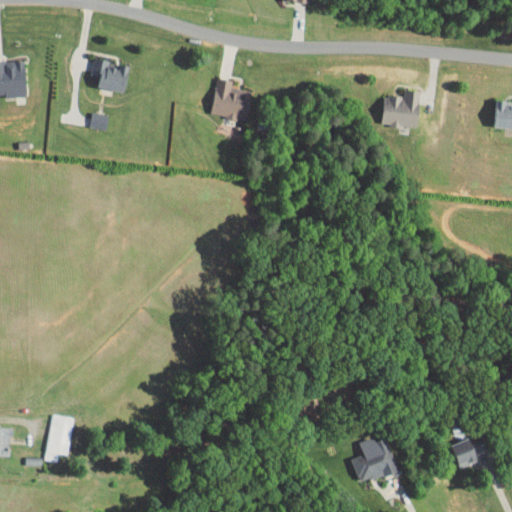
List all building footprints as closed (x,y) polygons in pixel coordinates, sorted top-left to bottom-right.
[(86,78),(115,85),(121,59),(83,51),(80,66),(88,68),(86,78)] [(0,88),(16,88),(15,53),(0,53),(0,88)] [(201,107),(235,113),(240,84),(221,81),(222,74),(207,71),(201,107)] [(411,84),(393,82),(392,90),(373,88),(370,118),(387,120),(387,118),(408,121),(411,84)] [(511,94),(484,92),(482,119),(511,121),(511,94)] [(77,119),(94,123),(98,109),(81,105),(77,119)] [(62,411),(41,407),(32,453),(45,455),(47,447),(55,448),(62,411)] [(449,460),(469,451),(467,448),(478,443),(471,427),(440,439),(449,460)] [(340,450),(349,476),(387,464),(376,431),(362,435),(364,443),(340,450)]
